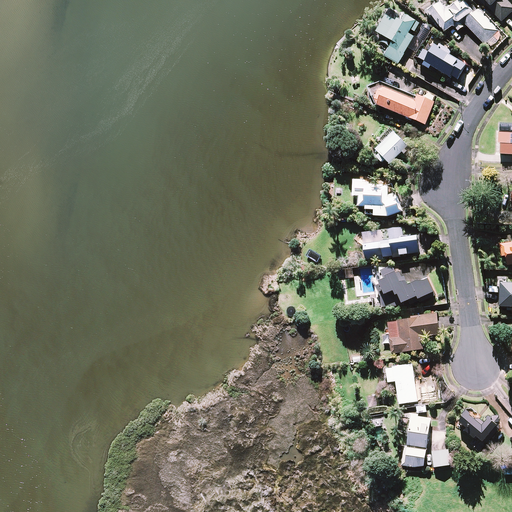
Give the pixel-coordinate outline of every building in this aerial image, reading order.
[(499,41),(499,40),(500,40),(500,39),(501,39),(501,38),(501,37),(501,36),(501,35),(501,34),(500,33),(500,32),(499,32),(499,31),(478,9),(476,11),(465,0),(459,0),(449,10),(441,2),(428,14),(444,32),(453,26),(458,32),(465,25),(484,46),(487,43),(491,48),(499,41)] [(478,0),(484,5),(485,4),(501,22),(511,11),(511,7),(505,0),(478,0)] [(412,59),(418,49),(410,45),(414,37),(408,34),(410,30),(414,33),(419,25),(389,9),(376,33),(392,42),(384,56),(398,65),(404,55),(412,59)] [(450,52),(442,47),(441,50),(434,46),(429,54),(423,50),(418,58),(425,62),(423,66),(429,69),(431,66),(456,81),(465,65),(448,55),(450,52)] [(416,97),(381,82),(368,88),(375,105),(425,125),(434,103),(416,96),(416,97)] [(511,122),(500,122),(499,131),(511,131),(511,122)] [(511,131),(499,131),(499,142),(501,142),(501,153),(511,153),(511,131)] [(401,153),(403,155),(407,151),(405,149),(407,147),(393,133),(375,150),(379,154),(376,158),(381,162),(384,159),(390,164),(401,153)] [(368,183),(368,177),(359,177),(359,180),(353,179),(352,195),(358,196),(357,215),(389,216),(402,211),(392,185),(368,183)] [(402,238),(401,228),(362,233),(365,261),(419,253),(417,236),(402,238)] [(506,255),(505,245),(511,244),(511,241),(500,243),(502,255),(506,255)] [(399,280),(393,267),(380,272),(384,280),(378,282),(380,308),(409,305),(408,300),(417,297),(418,299),(434,293),(428,278),(407,286),(406,280),(399,280)] [(511,281),(501,281),(500,305),(511,305),(511,281)] [(440,334),(436,314),(387,322),(393,354),(424,348),(422,337),(440,334)] [(417,401),(412,365),(386,369),(388,383),(396,381),(399,404),(417,401)] [(436,401),(435,385),(420,387),(422,402),(436,401)] [(496,425),(500,421),(499,420),(499,415),(493,415),(493,417),(489,414),(486,417),(488,419),(485,422),(479,418),(475,418),(470,414),(471,412),(467,409),(463,414),(464,415),(459,421),(460,421),(467,427),(465,429),(475,437),(477,435),(483,441),(484,440),(488,442),(500,428),(496,425)] [(430,419),(410,416),(406,446),(405,446),(402,465),(423,468),(430,419)] [(384,425),(382,417),(371,419),(373,427),(384,425)] [(450,465),(448,450),(432,452),(434,467),(450,465)]
